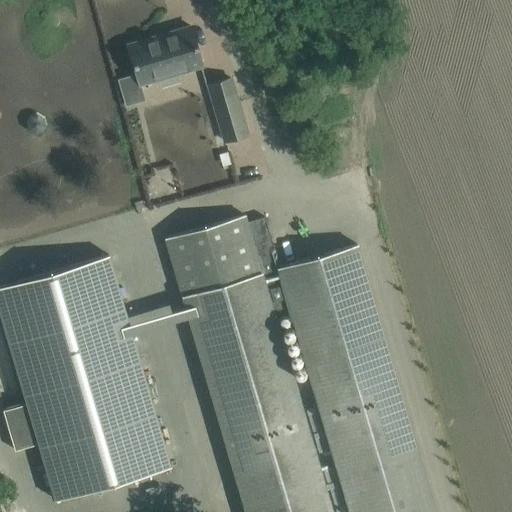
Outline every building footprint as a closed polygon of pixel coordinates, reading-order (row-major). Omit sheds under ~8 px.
[(191,26),(127,45),(136,74),(118,79),(126,106),(145,100),(141,85),(203,67),(191,26)] [(206,84),(223,143),(250,135),(232,76),(206,84)] [(191,169),(170,173),(174,192),(195,189),(191,169)] [(437,511),(358,243),(277,267),(262,217),(248,221),(246,214),(165,238),(244,511),(333,511),(274,311),(289,307),(349,511),(437,511)] [(0,285),(0,311),(27,403),(3,410),(15,450),(38,443),(55,499),(170,465),(108,254),(0,285)] [(105,497),(49,508),(50,511),(84,511),(107,508),(105,497)]
